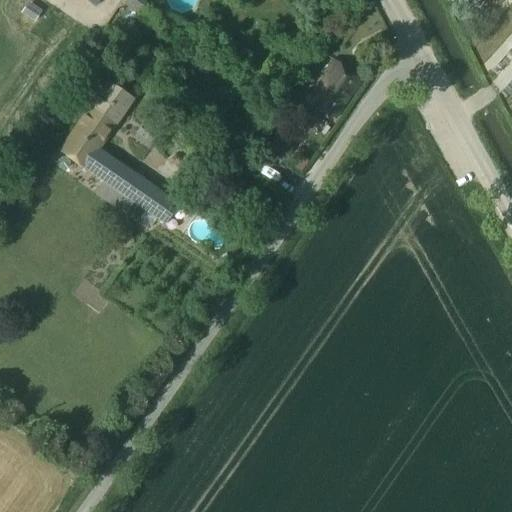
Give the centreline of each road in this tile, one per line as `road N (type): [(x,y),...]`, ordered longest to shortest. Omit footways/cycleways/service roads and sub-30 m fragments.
road 1 (residential): [(84,511),(412,44)]
road 2 (residential): [(511,222),(412,44)]
